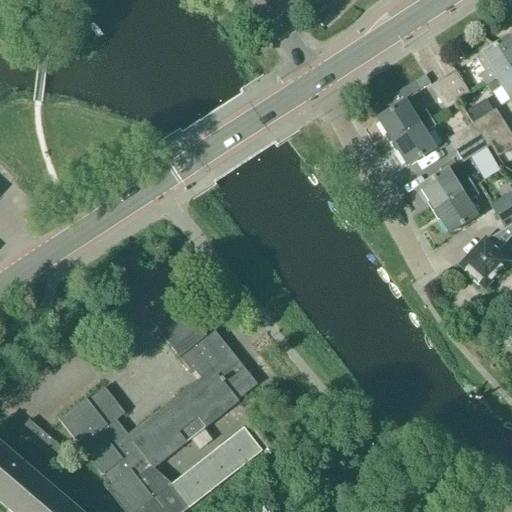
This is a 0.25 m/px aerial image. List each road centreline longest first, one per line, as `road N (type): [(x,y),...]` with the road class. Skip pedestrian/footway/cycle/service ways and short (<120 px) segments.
road 1 (secondary): [(0,285),(315,82)]
road 2 (residential): [(428,279),(315,82)]
road 3 (secondary): [(315,82),(441,0)]
